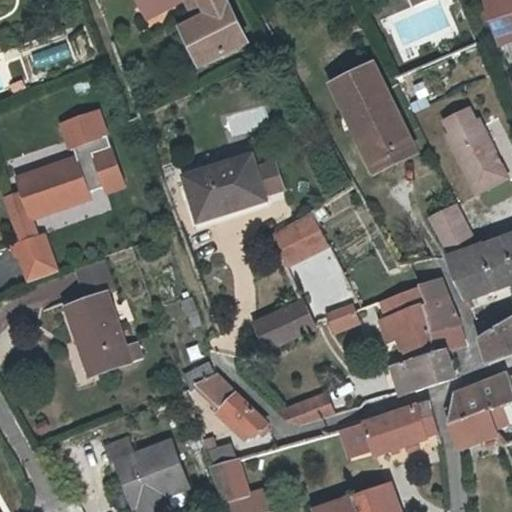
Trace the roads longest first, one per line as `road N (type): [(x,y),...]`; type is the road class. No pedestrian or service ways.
road 1 (residential): [(230,370),(291,433),(445,392)]
road 2 (residential): [(0,401),(62,511)]
road 3 (residential): [(459,511),(445,392)]
